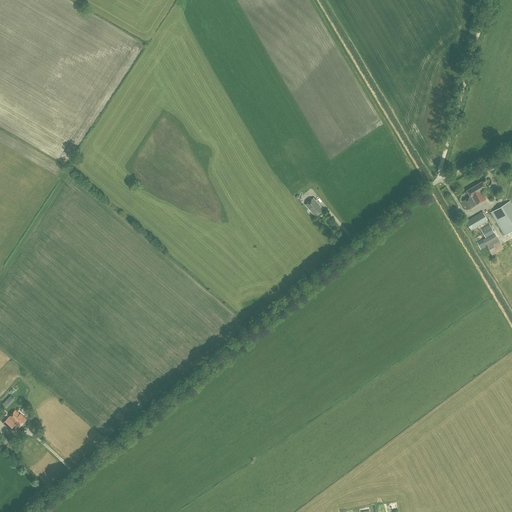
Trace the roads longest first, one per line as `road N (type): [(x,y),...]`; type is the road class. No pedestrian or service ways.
road 1 (unclassified): [(31,511),(425,189),(511,141)]
road 2 (track): [(440,179),(486,3)]
